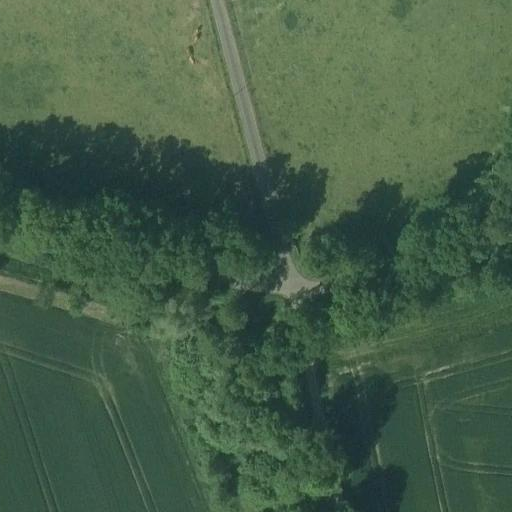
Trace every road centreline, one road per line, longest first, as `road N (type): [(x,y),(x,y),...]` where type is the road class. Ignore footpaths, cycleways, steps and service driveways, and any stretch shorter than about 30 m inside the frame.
road 1 (unclassified): [(0,229),(293,291),(421,274),(511,235)]
road 2 (track): [(293,291),(339,511)]
